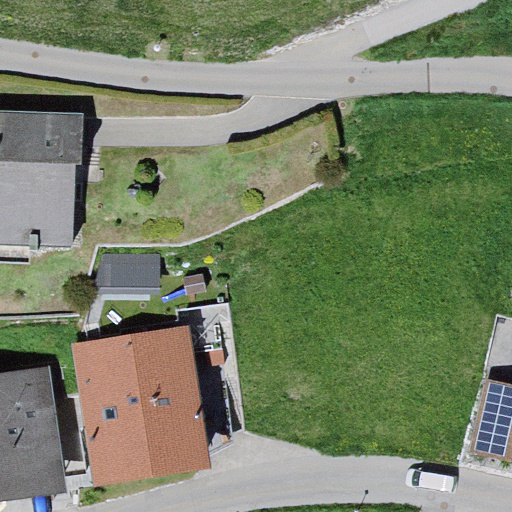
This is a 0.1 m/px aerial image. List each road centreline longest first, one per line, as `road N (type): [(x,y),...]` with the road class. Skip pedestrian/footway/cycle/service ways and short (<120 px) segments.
road 1 (residential): [(511,85),(139,80),(0,60)]
road 2 (unclassified): [(159,511),(274,486),(502,511)]
